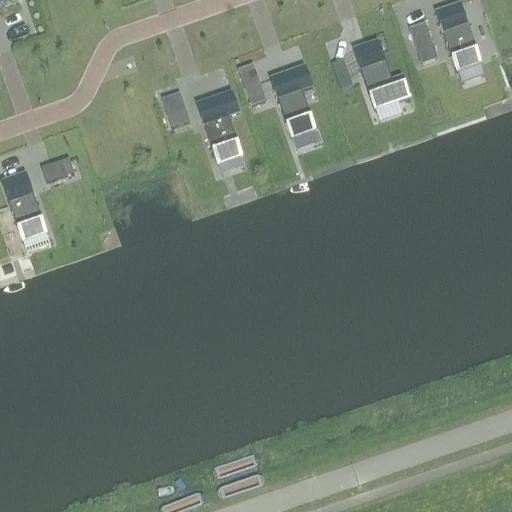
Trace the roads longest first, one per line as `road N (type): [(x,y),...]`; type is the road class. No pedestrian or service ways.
road 1 (residential): [(236,0),(109,42),(79,106),(0,133)]
road 2 (residential): [(511,421),(247,511)]
